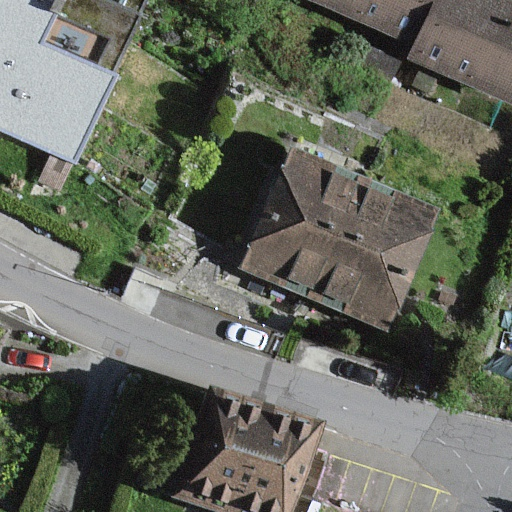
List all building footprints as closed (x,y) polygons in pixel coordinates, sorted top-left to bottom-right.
[(35,54),(53,13),(21,0),(0,0),(0,136),(74,168),(109,85),(35,54)] [(21,0),(53,13),(35,54),(109,85),(145,0),(21,0)] [(311,0),(407,46),(428,0),(311,0)] [(511,14),(482,0),(428,0),(407,46),(402,56),(511,108),(511,14)] [(235,268),(307,298),(357,183),(285,153),(235,268)] [(379,329),(428,214),(357,183),(307,298),(379,329)] [(277,511),(303,432),(203,401),(172,499),(213,511),(277,511)]
